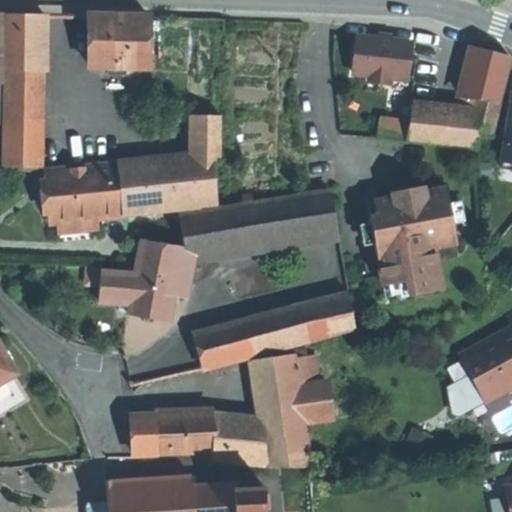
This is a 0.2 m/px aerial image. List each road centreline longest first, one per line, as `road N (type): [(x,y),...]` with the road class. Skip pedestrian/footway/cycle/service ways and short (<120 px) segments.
road 1 (secondary): [(511,36),(448,8),(266,0)]
road 2 (residential): [(0,298),(81,383),(98,425)]
